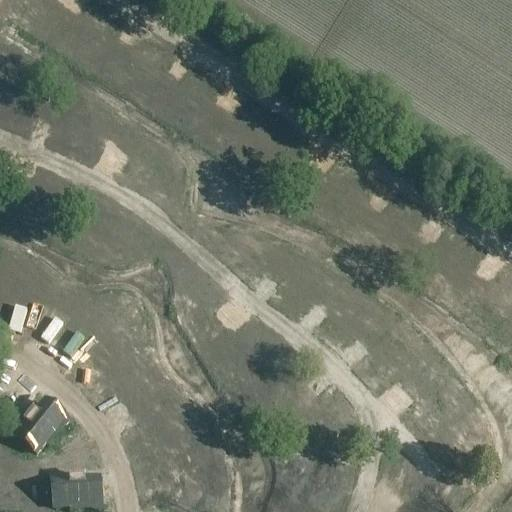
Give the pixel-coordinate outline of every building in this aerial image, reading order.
[(188,108),(195,114),(207,98),(200,92),(188,108)] [(180,148),(170,144),(177,124),(162,118),(140,174),(152,179),(154,174),(168,180),(180,148)] [(161,237),(154,231),(162,222),(141,203),(123,223),(151,248),(161,237)] [(378,229),(388,222),(379,209),(369,215),(378,229)] [(351,236),(342,251),(363,263),(372,248),(351,236)] [(106,282),(116,275),(101,253),(91,260),(106,282)] [(313,272),(336,290),(343,281),(320,263),(313,272)] [(313,326),(323,315),(308,302),(299,313),(313,326)] [(270,342),(278,347),(288,331),(261,314),(240,348),(259,360),(270,342)] [(81,353),(90,343),(62,318),(53,329),(81,353)] [(146,330),(125,351),(134,360),(154,338),(146,330)] [(53,378),(62,369),(40,350),(32,360),(53,378)] [(322,352),(304,385),(318,392),(336,359),(322,352)] [(384,401),(393,392),(368,367),(359,376),(384,401)] [(452,399),(478,436),(492,427),(466,390),(452,399)] [(39,455),(46,447),(64,424),(54,417),(42,407),(35,416),(25,428),(18,438),(30,447),(39,455)] [(151,426),(178,443),(186,431),(160,414),(151,426)] [(386,449),(383,434),(365,438),(368,452),(386,449)] [(290,448),(279,476),(292,482),(296,472),(314,479),(322,461),(290,448)] [(412,491),(418,480),(400,470),(394,481),(412,491)] [(57,511),(75,511),(96,510),(95,498),(93,482),(82,483),(67,485),(55,486),(56,502),(57,511)] [(353,511),(371,511),(383,499),(365,483),(345,504),(353,511)]
